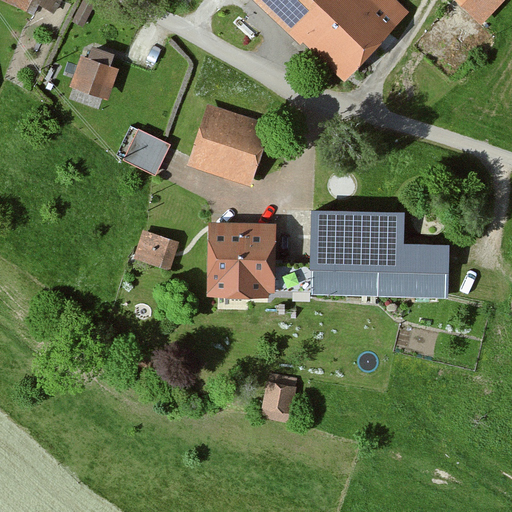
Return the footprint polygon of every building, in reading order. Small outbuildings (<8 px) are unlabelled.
[(45,0),(0,0),(0,1),(36,20),(45,0)] [(248,0),(345,86),(410,14),(393,0),(373,0),(372,1),(370,0),(248,0)] [(451,0),(481,28),(507,0),(451,0)] [(70,91),(108,104),(118,75),(108,72),(112,60),(91,52),(87,63),(81,61),(70,91)] [(273,129),(209,107),(187,168),(251,191),(273,129)] [(169,149),(139,135),(124,165),(154,180),(169,149)] [(403,215),(311,213),(309,298),(449,300),(449,244),(403,243),(403,215)] [(274,228),(207,227),(207,302),(274,302),(274,228)] [(134,266),(168,277),(179,247),(144,235),(134,266)] [(261,419),(289,425),(297,384),(269,378),(261,419)]
